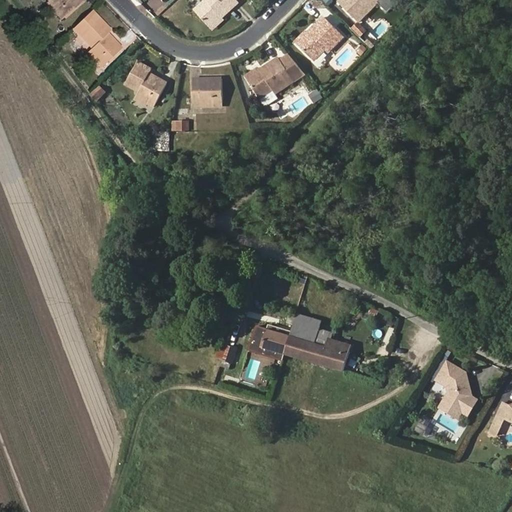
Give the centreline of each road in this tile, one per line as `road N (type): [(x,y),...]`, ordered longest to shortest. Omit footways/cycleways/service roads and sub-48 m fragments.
road 1 (unknown): [(19,0),(159,198),(237,234)]
road 2 (residential): [(511,361),(237,234)]
road 3 (residential): [(287,0),(241,46),(199,56),(148,33),(116,0)]
